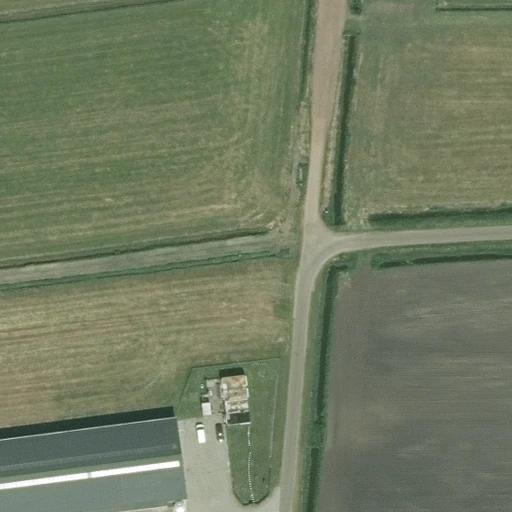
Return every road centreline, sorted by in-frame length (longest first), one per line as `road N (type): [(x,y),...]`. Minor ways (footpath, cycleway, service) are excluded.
road 1 (unclassified): [(284,511),(308,239)]
road 2 (track): [(308,239),(330,0)]
road 3 (unclassified): [(511,236),(308,239)]
